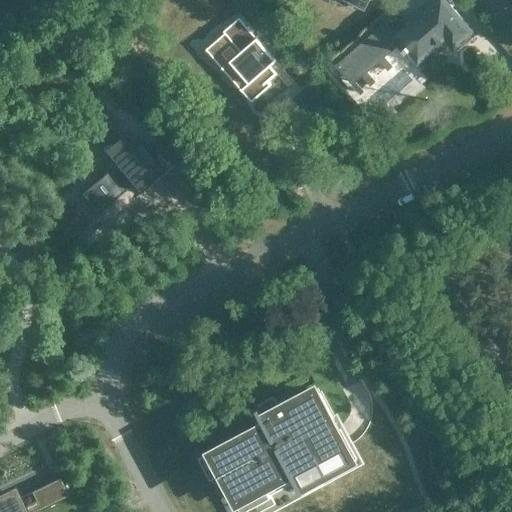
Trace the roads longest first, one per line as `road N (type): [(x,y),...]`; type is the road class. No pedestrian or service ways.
road 1 (residential): [(100,397),(122,335),(173,299),(511,127)]
road 2 (residential): [(163,511),(100,397)]
